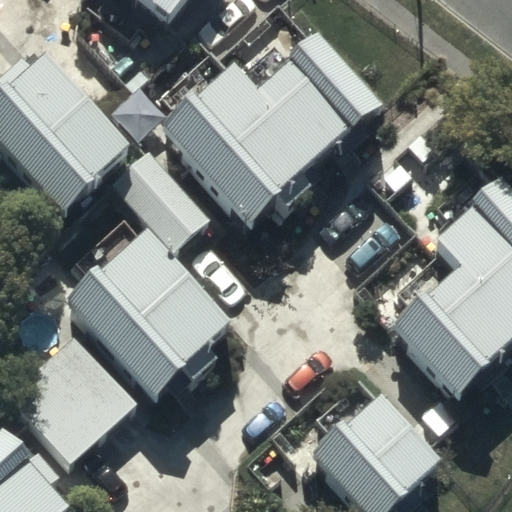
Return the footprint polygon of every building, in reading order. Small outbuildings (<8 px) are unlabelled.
[(215,0),(113,0),(176,49),(215,0)] [(238,94),(168,152),(248,247),(375,141),(316,71),(260,119),(238,94)] [(136,178),(47,75),(0,115),(0,162),(66,239),(136,178)] [(152,169),(111,204),(173,276),(214,241),(152,169)] [(511,391),(511,213),(507,208),(437,269),(465,300),(402,355),(468,430),(511,391)] [(236,371),(147,269),(76,330),(166,432),(236,371)] [(139,424),(77,355),(8,416),(70,485),(139,424)] [(424,511),(442,497),(379,425),(315,480),(342,511),(424,511)] [(0,511),(52,511),(6,457),(0,461),(0,511)]
